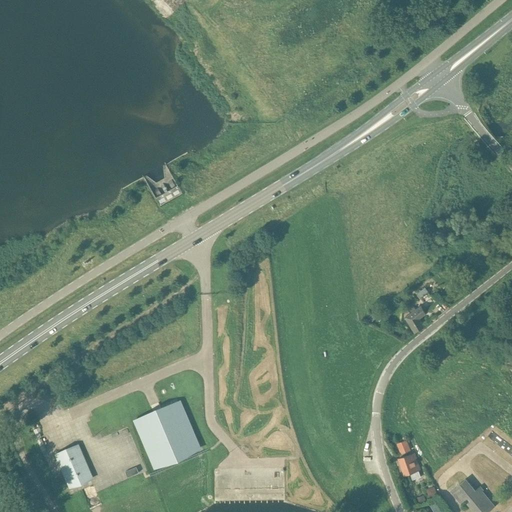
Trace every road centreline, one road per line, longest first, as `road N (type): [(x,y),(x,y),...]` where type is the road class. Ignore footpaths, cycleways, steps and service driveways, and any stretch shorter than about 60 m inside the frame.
road 1 (primary): [(0,363),(361,137),(437,79)]
road 2 (unclassified): [(422,64),(149,239)]
road 3 (tertiary): [(400,511),(379,453),(382,383),(412,344),(511,265)]
road 4 (unclassified): [(0,335),(149,239)]
